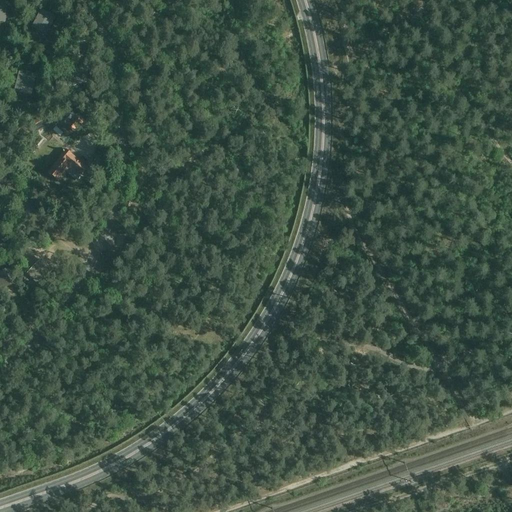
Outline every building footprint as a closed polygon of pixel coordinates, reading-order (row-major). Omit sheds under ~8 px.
[(46,35),(56,17),(41,9),(32,27),(46,35)] [(68,87),(73,86),(88,82),(84,66),(64,71),(68,87)] [(31,94),(32,89),(35,75),(20,72),(15,90),(31,94)] [(70,111),(62,121),(73,131),(82,121),(70,111)] [(29,132),(33,130),(45,124),(48,123),(44,116),(25,125),(29,132)] [(87,167),(66,149),(59,157),(61,158),(48,172),(58,181),(71,166),(81,175),(87,167)] [(38,286),(48,275),(52,271),(41,260),(29,272),(37,280),(34,282),(38,286)] [(8,269),(0,272),(0,290),(14,284),(8,269)]
